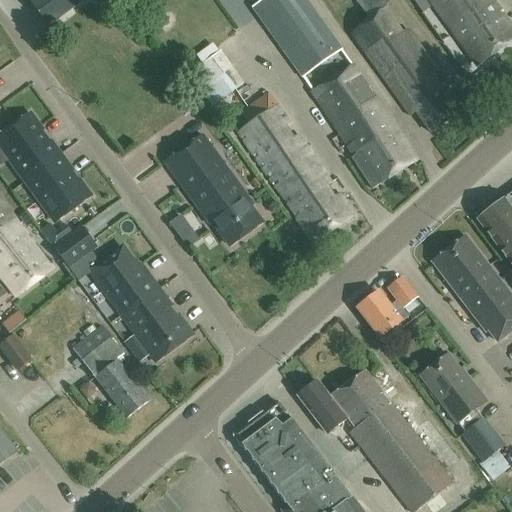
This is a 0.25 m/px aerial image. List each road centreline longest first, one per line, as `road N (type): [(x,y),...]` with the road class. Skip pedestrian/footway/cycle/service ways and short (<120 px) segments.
road 1 (unclassified): [(256,361),(0,14)]
road 2 (tertiary): [(256,361),(511,131)]
road 3 (tertiary): [(94,511),(191,421)]
